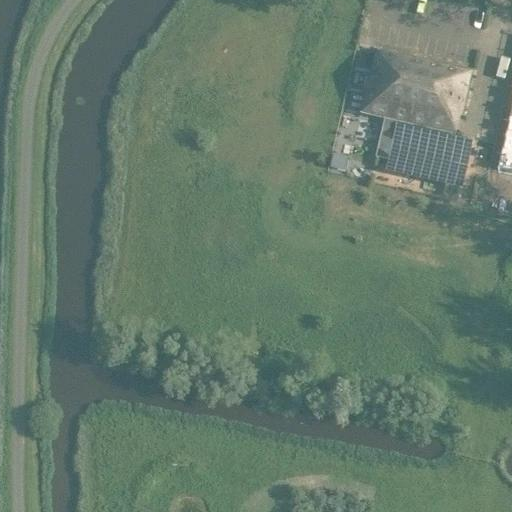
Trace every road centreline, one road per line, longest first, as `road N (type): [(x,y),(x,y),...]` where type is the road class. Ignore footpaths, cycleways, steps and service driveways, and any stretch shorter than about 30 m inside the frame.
road 1 (track): [(27,123),(23,511)]
road 2 (unclassified): [(72,0),(44,40),(27,123)]
